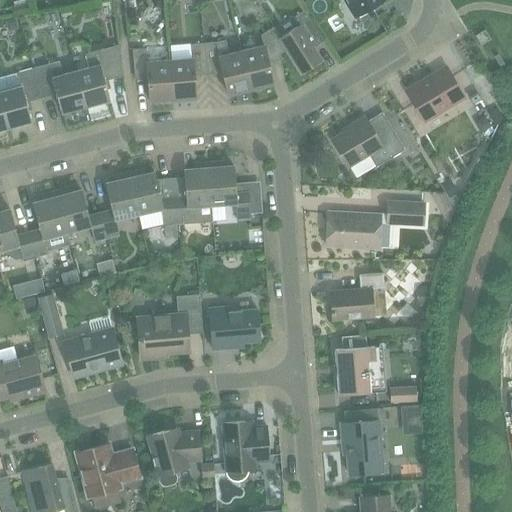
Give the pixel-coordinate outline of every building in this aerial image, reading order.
[(344,0),(355,18),(384,0),(344,0)] [(299,27),(280,38),(279,39),(287,51),(301,73),(321,60),(312,45),(323,38),(307,14),(295,21),(299,27)] [(263,46),(242,51),(251,90),(274,85),(268,59),(279,56),(287,51),(279,39),(280,38),(274,27),(261,36),(263,46)] [(476,36),(481,46),(491,40),(485,31),(476,36)] [(216,43),(204,44),(207,71),(222,70),(228,96),(251,90),(242,51),(229,54),(226,40),(216,43)] [(192,59),(170,61),(173,100),(196,98),(194,72),(207,71),(204,44),(190,45),(192,59)] [(89,68),(76,72),(86,107),(110,101),(107,89),(110,85),(108,80),(123,76),(119,46),(85,55),(89,68)] [(173,100),(170,61),(148,63),(146,49),(133,50),(135,77),(147,76),(150,102),(173,100)] [(55,63),(33,69),(42,99),(53,96),(54,100),(58,102),(62,114),(86,107),(76,72),(63,75),(61,66),(55,63)] [(406,91),(425,122),(464,98),(446,67),(433,75),(434,76),(424,82),(423,81),(406,91)] [(0,77),(0,101),(7,129),(32,122),(28,110),(31,106),(30,102),(42,99),(33,69),(0,77)] [(331,139),(349,168),(369,156),(376,168),(405,150),(382,113),(368,122),(364,117),(350,125),(351,127),(331,139)] [(43,162),(46,171),(64,166),(62,157),(43,162)] [(224,162),(209,163),(212,206),(236,204),(237,220),(251,219),(249,193),(236,194),(234,166),(224,167),(224,162)] [(213,221),(212,206),(209,163),(194,164),(194,169),(184,170),(186,198),(174,199),(176,224),(213,221)] [(129,173),(139,214),(142,229),(163,225),(176,224),(174,199),(161,200),(155,173),(145,175),(144,170),(129,173)] [(112,211),(101,214),(107,238),(119,235),(115,220),(139,214),(129,173),(115,176),(116,181),(106,184),(112,211)] [(70,188),(56,192),(67,233),(91,226),(95,242),(107,238),(101,214),(88,217),(81,190),(72,193),(70,188)] [(41,230),(29,233),(36,258),(48,254),(47,251),(70,244),(67,233),(56,192),(41,196),(43,201),(33,203),(41,230)] [(327,246),(379,249),(380,223),(423,226),(424,204),(408,203),(388,202),(387,215),(328,213),(327,246)] [(0,210),(0,251),(8,249),(10,256),(16,260),(22,258),(23,261),(36,258),(29,233),(17,236),(10,210),(0,212),(0,210)] [(58,269),(43,271),(45,286),(60,284),(58,269)] [(330,292),(332,320),(374,317),(372,290),(385,289),(383,273),(359,275),(360,290),(330,292)] [(52,288),(62,326),(78,322),(68,284),(52,288)] [(38,299),(48,338),(64,333),(53,295),(38,299)] [(138,318),(141,360),(160,358),(159,354),(189,352),(187,334),(203,333),(200,295),(176,297),(178,314),(138,318)] [(209,309),(213,350),(232,349),(232,344),(260,341),(257,310),(229,312),(229,307),(209,309)] [(64,342),(74,378),(92,373),(91,371),(99,369),(100,371),(122,365),(112,329),(64,342)] [(335,350),(339,396),(378,392),(374,347),(335,350)] [(0,396),(0,398),(25,391),(26,395),(44,390),(35,357),(18,362),(17,358),(0,362),(0,396)] [(390,388),(391,402),(417,401),(417,387),(390,388)] [(226,471),(227,471),(227,472),(227,474),(228,476),(229,477),(230,479),(231,479),(233,481),(235,481),(238,482),(239,481),(241,481),(243,480),(244,479),(246,478),(247,476),(247,474),(248,472),(248,471),(248,470),(256,469),(255,463),(269,462),(267,426),(253,427),(252,421),(222,424),(226,471)] [(346,445),(349,475),(383,472),(379,421),(341,424),(342,445),(346,445)] [(147,437),(152,456),(158,476),(160,483),(163,486),(166,486),(173,485),(176,482),(177,478),(175,471),(189,468),(188,462),(201,461),(199,431),(180,433),(179,428),(147,437)] [(77,454),(89,496),(120,488),(119,484),(140,478),(132,449),(117,453),(118,457),(112,459),(108,445),(77,454)] [(5,455),(10,471),(20,468),(15,452),(5,455)] [(201,465),(202,478),(215,477),(214,464),(201,465)] [(23,473),(33,511),(50,511),(64,508),(64,511),(78,511),(71,482),(58,486),(52,465),(23,473)] [(0,478),(0,505),(14,502),(12,496),(7,477),(0,478)] [(390,511),(389,496),(360,498),(361,511),(390,511)] [(13,511),(16,511),(14,502),(0,505),(1,511),(13,511)]
